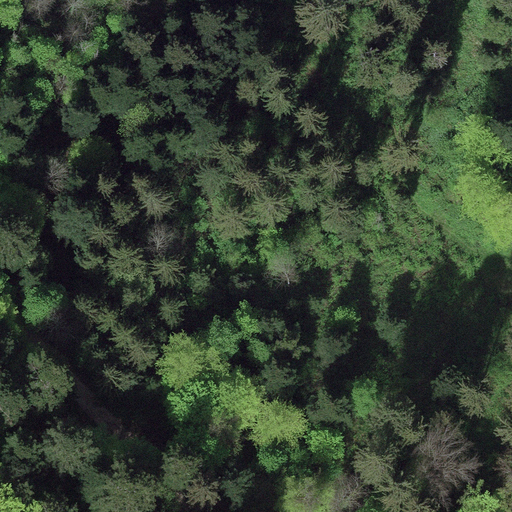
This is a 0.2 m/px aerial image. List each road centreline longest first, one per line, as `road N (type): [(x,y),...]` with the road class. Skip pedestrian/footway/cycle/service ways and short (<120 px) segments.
road 1 (track): [(285,0),(375,154),(451,243),(485,263),(511,265)]
road 2 (track): [(182,511),(0,299)]
